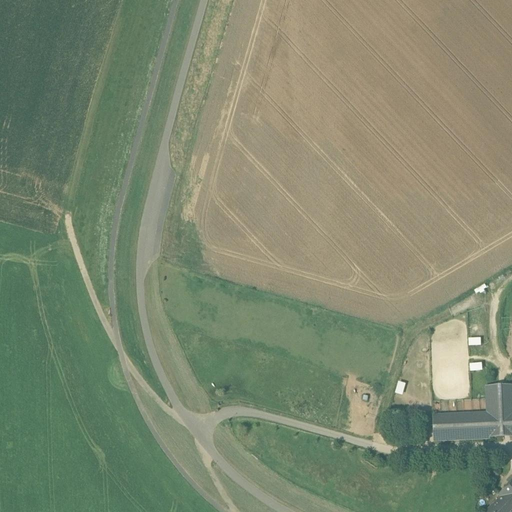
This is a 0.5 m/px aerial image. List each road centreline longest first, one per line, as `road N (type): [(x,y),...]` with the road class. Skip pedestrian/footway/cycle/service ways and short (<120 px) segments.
road 1 (unclassified): [(282,511),(217,459),(173,399),(141,304),(143,238),(204,0)]
road 2 (track): [(189,422),(170,414),(120,355),(68,227),(121,20)]
